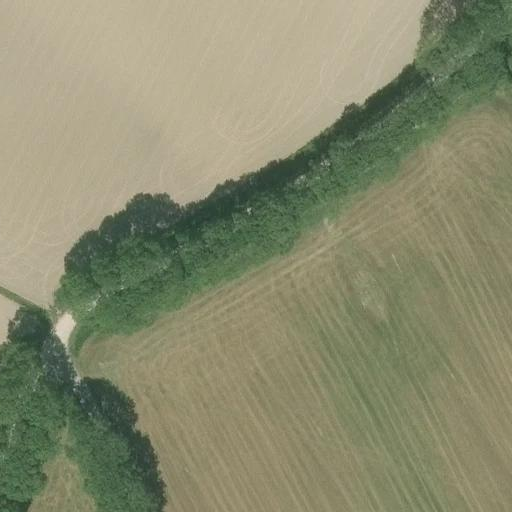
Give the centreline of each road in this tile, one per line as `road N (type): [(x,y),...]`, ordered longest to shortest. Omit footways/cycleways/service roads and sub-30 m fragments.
road 1 (unclassified): [(55,324),(74,297),(361,134),(498,0)]
road 2 (unclassified): [(148,511),(55,324)]
road 3 (unclassified): [(0,441),(55,324)]
